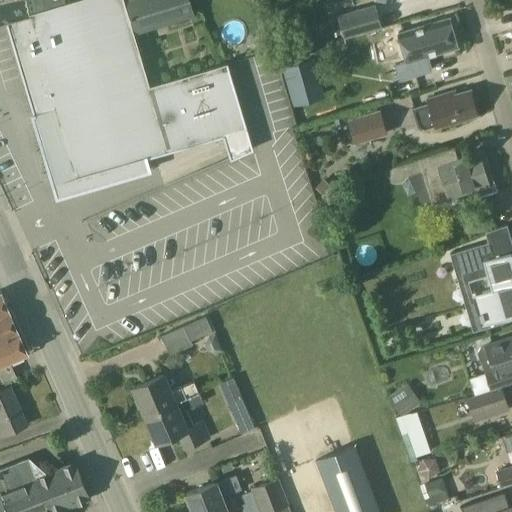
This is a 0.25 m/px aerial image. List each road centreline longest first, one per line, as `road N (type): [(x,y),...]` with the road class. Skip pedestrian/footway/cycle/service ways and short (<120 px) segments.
road 1 (tertiary): [(120,511),(0,228)]
road 2 (residential): [(511,144),(468,0)]
